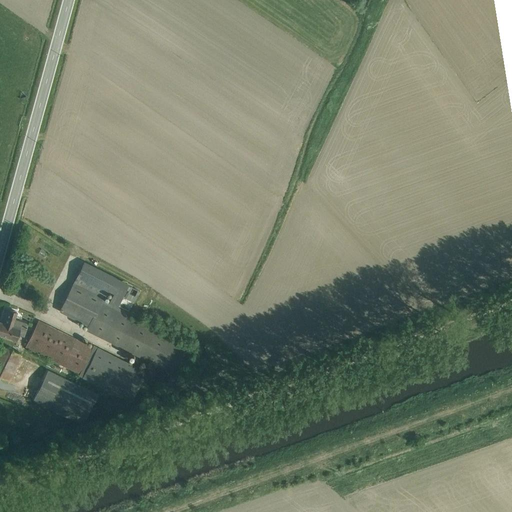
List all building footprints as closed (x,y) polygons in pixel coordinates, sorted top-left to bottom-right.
[(178,379),(194,347),(119,307),(123,297),(134,303),(140,291),(85,261),(59,311),(87,325),(85,330),(140,357),(139,360),(178,379)] [(25,271),(19,287),(26,290),(33,274),(25,271)] [(0,334),(17,340),(18,335),(24,337),(28,323),(15,319),(17,312),(5,308),(1,322),(0,321),(0,334)] [(78,375),(131,402),(147,371),(94,345),(93,347),(39,320),(26,347),(79,374),(78,375)] [(22,354),(1,344),(0,346),(0,377),(8,382),(9,380),(28,388),(39,366),(21,357),(22,354)] [(48,369),(33,400),(83,424),(98,394),(48,369)] [(81,378),(79,382),(90,387),(92,383),(81,378)]
